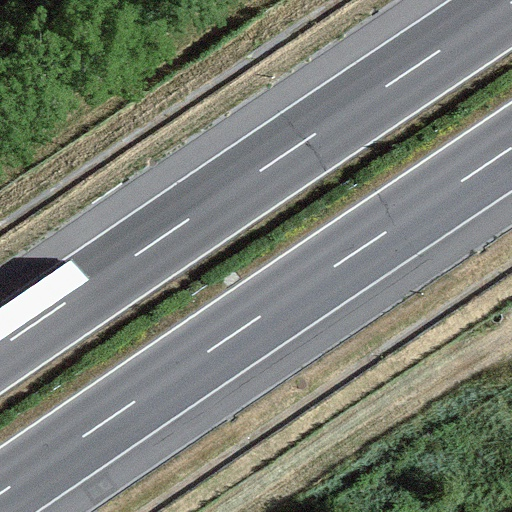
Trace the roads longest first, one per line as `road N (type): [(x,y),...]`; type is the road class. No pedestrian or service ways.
road 1 (motorway): [(0,494),(511,148)]
road 2 (motorway): [(511,3),(0,348)]
